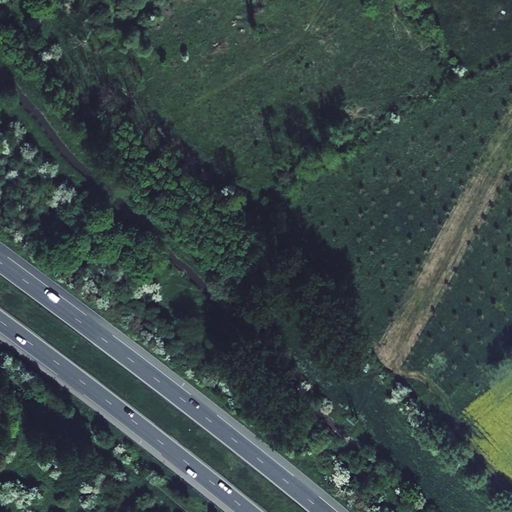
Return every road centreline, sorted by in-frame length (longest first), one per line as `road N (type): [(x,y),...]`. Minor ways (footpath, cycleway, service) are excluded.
road 1 (motorway): [(323,511),(0,261)]
road 2 (motorway): [(0,320),(248,511)]
